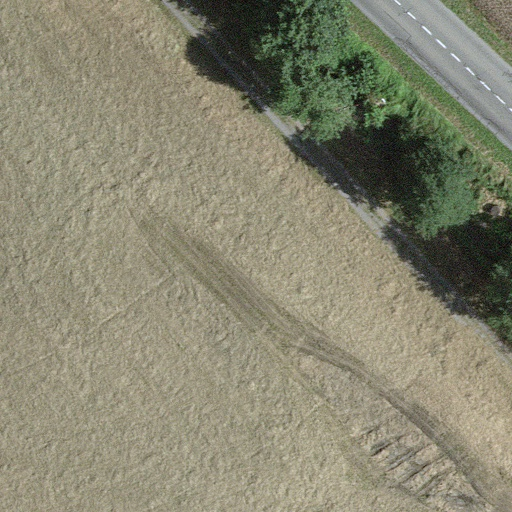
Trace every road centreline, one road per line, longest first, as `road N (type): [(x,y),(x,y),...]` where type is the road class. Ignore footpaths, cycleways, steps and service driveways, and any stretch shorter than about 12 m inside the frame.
road 1 (track): [(511,370),(439,305),(158,0)]
road 2 (secondary): [(392,0),(511,109)]
